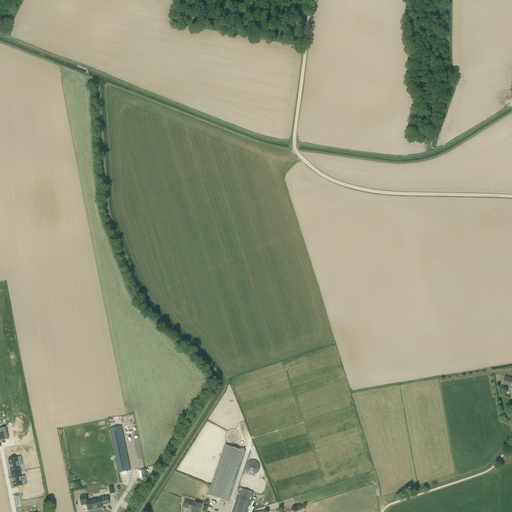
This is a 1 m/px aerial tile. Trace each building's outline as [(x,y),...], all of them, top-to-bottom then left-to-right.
[(511,378),(505,377),(502,386),(511,388),(511,378)] [(110,429),(119,473),(130,471),(121,426),(110,429)] [(0,440),(8,439),(6,427),(0,428),(0,440)] [(209,494),(228,501),(244,451),(225,444),(224,444),(211,485),(210,487),(208,494),(209,494)] [(17,459),(8,460),(11,473),(19,472),(17,459)] [(244,471),(257,476),(262,464),(249,459),(244,471)] [(147,470),(138,471),(139,478),(148,477),(147,471),(148,471),(148,470),(147,470)] [(19,472),(11,473),(14,486),(22,485),(19,472)] [(241,489),(238,497),(237,496),(231,511),(245,511),(249,500),(252,492),(241,489)] [(86,496),(80,497),(80,500),(81,505),(87,504),(88,510),(102,508),(101,505),(109,504),(108,496),(100,498),(100,499),(87,502),(86,496)] [(191,509),(191,511),(198,511),(201,504),(194,501),(194,502),(184,499),(182,506),(191,509)]
